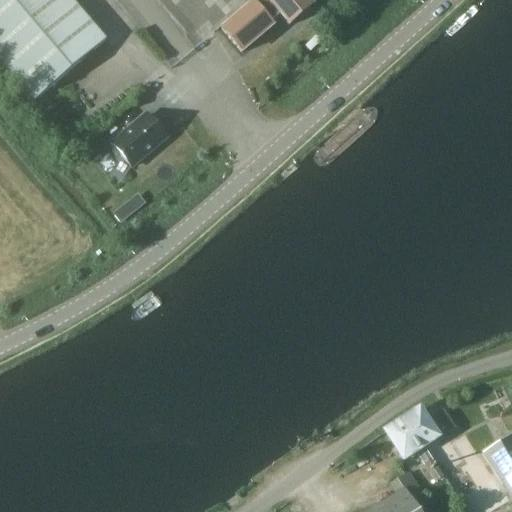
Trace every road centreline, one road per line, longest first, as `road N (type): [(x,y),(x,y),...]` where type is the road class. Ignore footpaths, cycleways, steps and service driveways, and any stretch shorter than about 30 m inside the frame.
road 1 (tertiary): [(448,0),(143,270),(0,345)]
road 2 (unclassified): [(250,511),(431,384),(511,356)]
road 3 (unknown): [(269,159),(134,0)]
